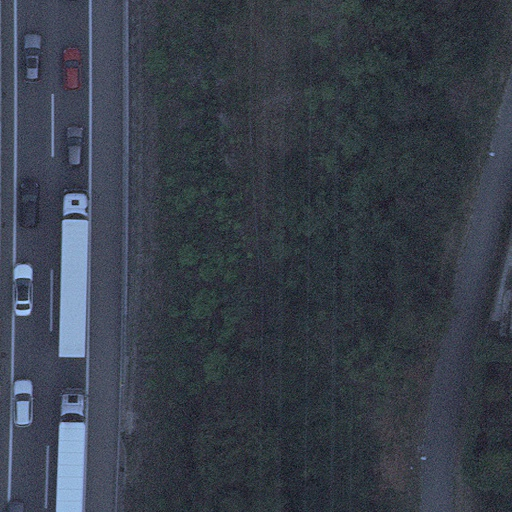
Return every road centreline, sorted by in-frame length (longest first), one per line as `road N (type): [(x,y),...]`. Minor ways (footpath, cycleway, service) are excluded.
road 1 (motorway): [(42,511),(48,0)]
road 2 (unclassified): [(435,511),(450,369),(511,125)]
